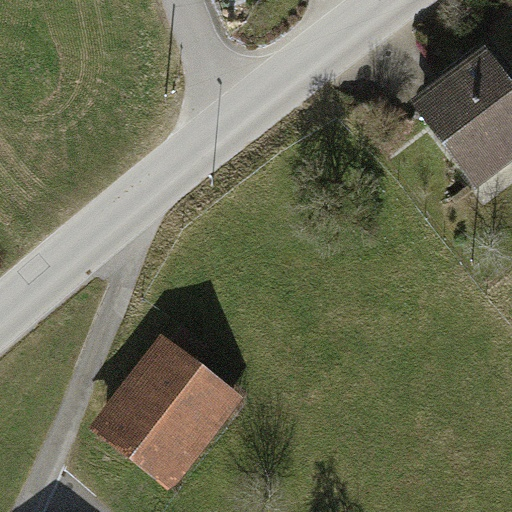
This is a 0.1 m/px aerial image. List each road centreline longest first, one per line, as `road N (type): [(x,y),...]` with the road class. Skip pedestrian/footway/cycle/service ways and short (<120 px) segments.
road 1 (tertiary): [(0,326),(217,137)]
road 2 (tertiary): [(217,137),(400,0)]
road 3 (residential): [(217,137),(176,0)]
